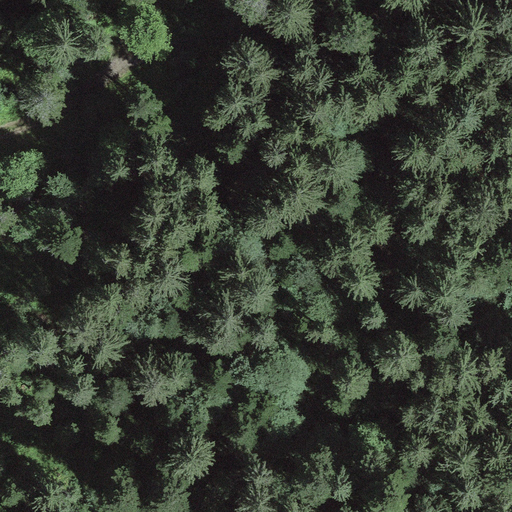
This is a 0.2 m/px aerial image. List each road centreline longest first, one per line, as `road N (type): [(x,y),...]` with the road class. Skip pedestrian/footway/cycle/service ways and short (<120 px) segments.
road 1 (track): [(0,133),(176,47),(361,16),(406,0)]
road 2 (track): [(0,82),(124,70)]
